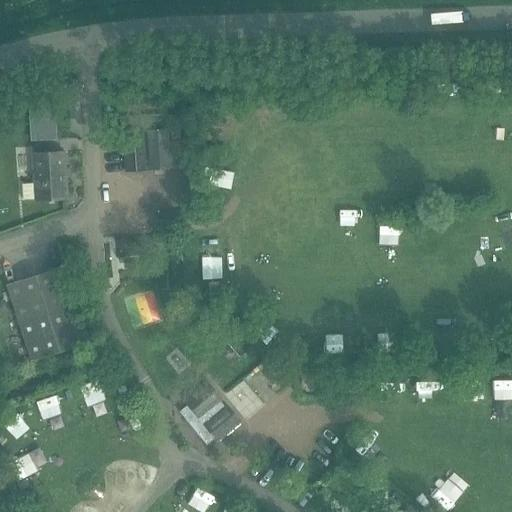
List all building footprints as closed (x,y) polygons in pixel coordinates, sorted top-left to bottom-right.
[(29,103),(31,138),(57,137),(55,102),(29,103)] [(125,133),(127,173),(168,171),(166,131),(125,133)] [(34,156),(36,202),(68,200),(65,154),(34,156)] [(34,200),(33,183),(22,184),(23,200),(34,200)] [(6,286),(31,363),(89,344),(64,267),(6,286)] [(144,278),(121,282),(126,310),(150,306),(144,278)] [(215,442),(218,445),(242,425),(209,385),(185,405),(188,408),(180,415),(207,448),(215,442)] [(312,429),(333,416),(327,407),(306,419),(312,429)] [(224,484),(209,506),(219,511),(241,511),(249,500),(224,484)]
